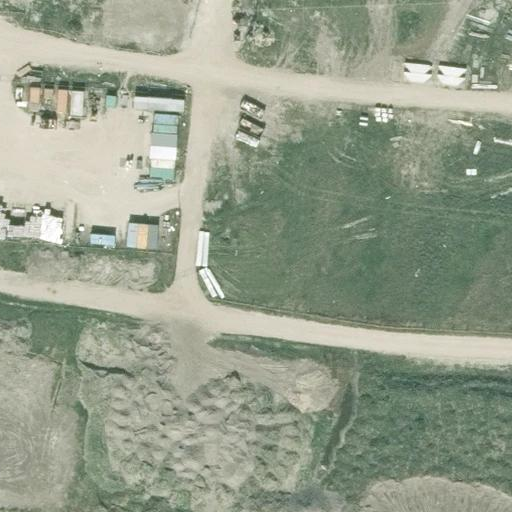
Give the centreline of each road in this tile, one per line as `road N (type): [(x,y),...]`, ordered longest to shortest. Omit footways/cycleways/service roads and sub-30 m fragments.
road 1 (residential): [(511,345),(296,333),(0,278)]
road 2 (residential): [(511,102),(203,81)]
road 3 (residential): [(203,81),(0,43)]
